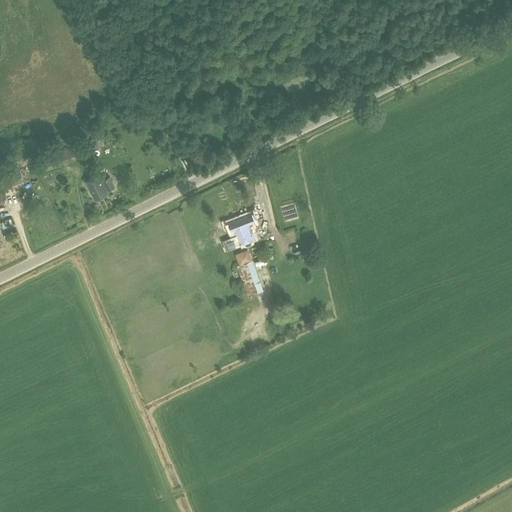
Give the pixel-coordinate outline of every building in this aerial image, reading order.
[(39,159),(43,170),(73,159),(69,148),(39,159)] [(0,169),(0,187),(1,190),(24,181),(18,163),(0,169)] [(86,181),(95,199),(109,192),(108,191),(115,187),(110,177),(103,180),(100,174),(86,181)] [(229,221),(232,229),(234,229),(239,242),(254,236),(248,223),(254,220),(251,213),(229,221)] [(241,261),(254,257),(251,247),(237,252),(241,261)] [(265,290),(254,260),(238,266),(249,296),(265,290)]
